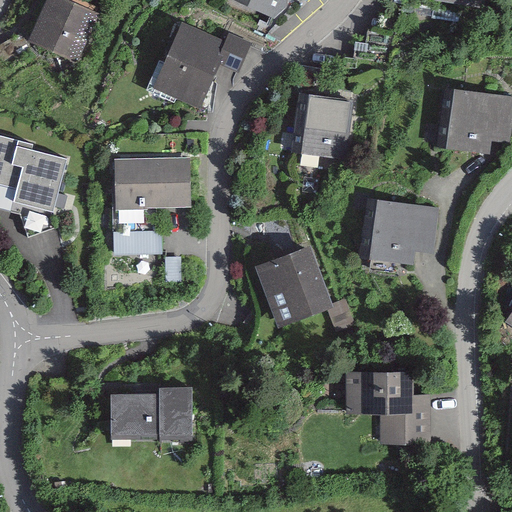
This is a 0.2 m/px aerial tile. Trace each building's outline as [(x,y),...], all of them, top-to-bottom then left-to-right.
[(97,18),(62,0),(53,0),(28,48),(71,70),(97,18)] [(225,0),(273,20),(286,9),(289,0),(225,0)] [(434,17),(460,21),(461,13),(466,14),(467,0),(396,0),(397,2),(435,8),(434,17)] [(489,0),(435,0),(488,8),(489,0)] [(226,42),(181,23),(152,91),(201,112),(221,66),(239,74),(252,44),(229,34),(226,42)] [(511,108),(511,102),(445,92),(437,149),(504,157),(511,108)] [(356,103),(300,97),(291,155),(347,162),(356,103)] [(0,136),(0,186),(17,191),(14,205),(53,216),(67,162),(33,154),(35,145),(0,136)] [(191,160),(115,160),(115,212),(192,211),(191,160)] [(448,208),(374,201),(369,255),(443,261),(448,208)] [(120,247),(167,246),(166,222),(119,224),(120,247)] [(326,250),(260,270),(279,334),(345,314),(326,250)] [(415,376),(347,376),(347,416),(382,416),(382,451),(432,451),(432,398),(415,398),(415,376)] [(110,398),(111,440),(195,439),(194,390),(160,390),(160,398),(110,398)]
